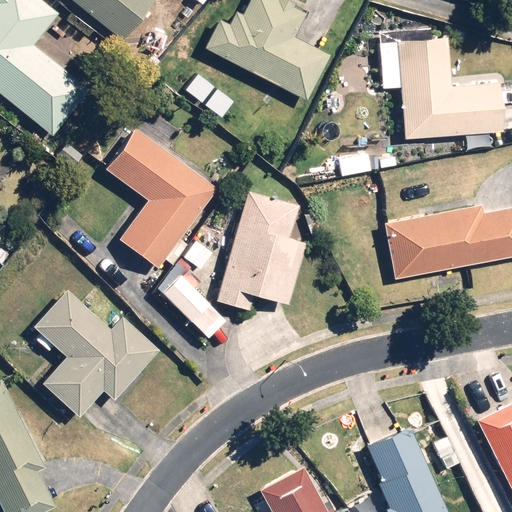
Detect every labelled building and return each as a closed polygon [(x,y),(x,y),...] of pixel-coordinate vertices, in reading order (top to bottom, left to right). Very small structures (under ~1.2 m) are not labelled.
[(28,42),(52,13),(35,0),(0,0),(0,100),(47,138),(86,89),(28,42)] [(66,0),(115,41),(150,0),(66,0)] [(302,12),(278,0),(242,0),(235,14),(230,12),(225,23),(216,18),(201,46),(303,99),(326,54),(290,36),(302,12)] [(393,38),(397,88),(401,138),(499,130),(495,81),(447,85),(443,34),(393,38)] [(332,85),(315,107),(332,120),(349,98),(332,85)] [(141,198),(112,238),(152,267),(211,185),(130,127),(100,169),(141,198)] [(367,153),(327,158),(329,176),(369,171),(367,153)] [(283,237),(291,203),(240,191),(214,302),(242,309),(246,294),(284,303),(299,240),(283,237)] [(511,203),(476,209),(475,204),(379,221),(388,277),(511,255),(511,203)] [(191,239),(179,256),(197,269),(209,252),(191,239)] [(173,270),(155,288),(203,338),(222,319),(173,270)] [(27,324),(61,355),(35,383),(72,417),(98,390),(109,400),(155,351),(117,315),(105,327),(62,288),(27,324)] [(33,469),(42,465),(0,378),(0,511),(43,511),(52,508),(33,469)] [(511,399),(473,418),(511,501),(511,399)] [(380,510),(380,511),(442,511),(406,425),(360,445),(386,507),(380,510)] [(320,511),(296,468),(257,490),(269,511),(320,511)] [(378,511),(371,495),(352,504),(356,511),(378,511)]
